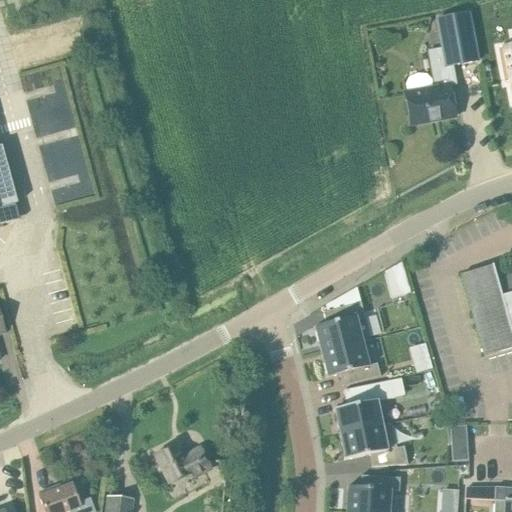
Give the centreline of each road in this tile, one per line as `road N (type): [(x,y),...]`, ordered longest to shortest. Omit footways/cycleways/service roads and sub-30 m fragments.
road 1 (unknown): [(47,421),(0,79)]
road 2 (unclassified): [(0,443),(262,313)]
road 3 (unclassified): [(262,313),(443,210),(511,183)]
road 4 (residential): [(305,511),(294,407),(262,313)]
